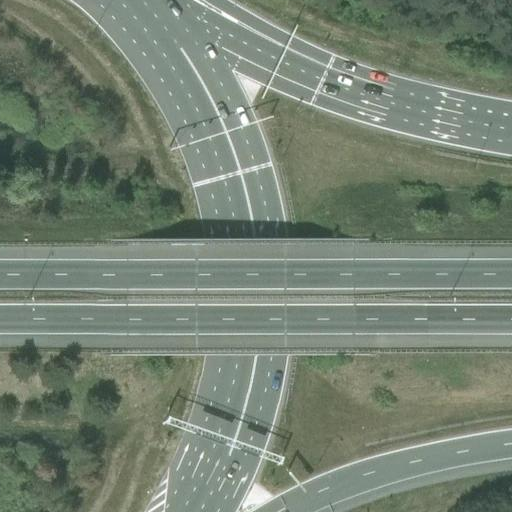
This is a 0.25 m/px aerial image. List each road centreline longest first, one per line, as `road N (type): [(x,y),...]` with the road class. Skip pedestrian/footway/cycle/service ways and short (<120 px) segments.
road 1 (trunk): [(199,511),(246,396),(257,262),(238,172),(204,92),(180,51),(128,11)]
road 2 (motorway): [(0,321),(511,320)]
road 3 (motorway): [(511,276),(0,275)]
road 4 (motorway): [(511,138),(348,98),(205,31),(128,11)]
road 5 (motorway): [(281,511),(368,475),(511,444)]
